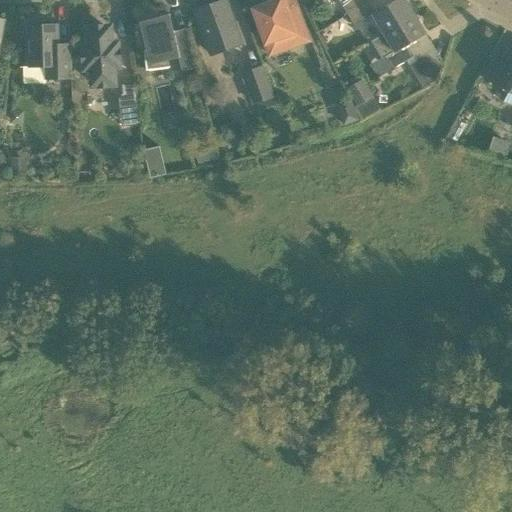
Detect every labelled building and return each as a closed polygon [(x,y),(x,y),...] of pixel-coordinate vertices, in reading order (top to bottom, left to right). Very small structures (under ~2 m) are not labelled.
[(224,0),(195,11),(211,55),(241,44),(225,0),(224,0)] [(309,41),(295,2),(294,0),(266,0),(267,4),(253,9),(269,55),(309,41)] [(338,0),(341,4),(348,15),(369,2),(368,0),(338,0)] [(372,15),(383,34),(415,15),(405,0),(395,0),(376,12),(369,2),(348,15),(354,25),(372,15)] [(172,30),(170,18),(170,15),(169,14),(140,22),(147,50),(144,50),(146,71),(169,68),(168,61),(178,58),(181,71),(196,67),(187,28),(174,32),(173,29),(172,30)] [(385,57),(386,58),(392,69),(414,56),(407,46),(426,34),(415,15),(383,34),(371,41),(382,59),(385,57)] [(49,25),(49,22),(36,22),(36,25),(28,26),(29,67),(44,67),(44,79),(72,78),(71,44),(57,45),(57,25),(49,25)] [(114,68),(119,62),(118,48),(112,43),(111,31),(105,26),(92,27),(86,33),(87,45),(82,51),(83,65),(89,70),(90,82),(96,87),(110,86),(115,80),(114,68)] [(511,50),(507,48),(489,82),(508,92),(503,102),(511,105),(511,50)] [(408,64),(423,88),(436,80),(441,64),(427,53),(408,64)] [(261,67),(242,74),(253,104),(272,97),(261,67)] [(363,80),(348,89),(358,106),(373,97),(363,80)] [(140,124),(138,107),(135,83),(121,85),(122,94),(119,99),(122,127),(140,124)] [(351,105),(338,110),(344,125),(357,120),(351,105)] [(505,153),(508,141),(491,137),(488,149),(505,153)] [(159,147),(143,150),(150,178),(166,174),(159,147)] [(214,148),(195,152),(198,163),(217,159),(214,148)] [(26,159),(10,159),(11,174),(26,174),(26,159)]
